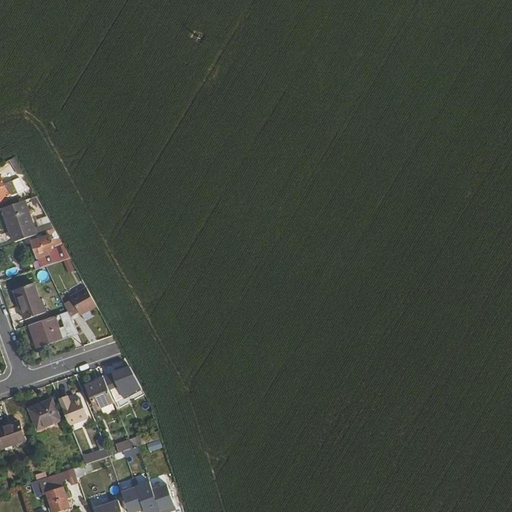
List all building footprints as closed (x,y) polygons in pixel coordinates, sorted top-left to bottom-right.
[(9,160),(31,198),(36,197),(14,157),(9,160)] [(0,200),(15,194),(10,182),(3,185),(0,179),(0,200)] [(0,209),(0,235),(4,246),(34,235),(32,226),(37,225),(29,205),(15,210),(13,205),(0,209)] [(50,223),(39,227),(41,232),(46,231),(53,228),(50,223)] [(30,241),(39,268),(45,265),(64,259),(69,257),(53,228),(46,231),(47,235),(30,241)] [(64,259),(68,266),(73,265),(69,257),(64,259)] [(14,290),(21,311),(20,312),(23,320),(43,313),(32,283),(14,290)] [(98,309),(88,291),(72,300),(82,318),(98,309)] [(28,325),(33,336),(40,333),(44,344),(77,332),(67,311),(55,315),(59,326),(53,328),(49,317),(28,325)] [(49,317),(53,328),(59,326),(55,315),(49,317)] [(33,336),(37,346),(44,344),(40,333),(33,336)] [(104,377),(109,390),(119,386),(121,391),(139,384),(129,366),(116,371),(103,376),(104,377)] [(89,387),(97,408),(114,402),(109,390),(104,377),(95,381),(96,384),(91,386),(89,387)] [(115,402),(118,407),(142,394),(140,389),(115,402)] [(67,395),(59,398),(69,424),(88,417),(80,396),(69,401),(67,395)] [(29,407),(36,430),(59,422),(52,399),(29,407)] [(0,426),(0,438),(3,447),(26,439),(19,420),(0,426)] [(130,440),(133,448),(161,438),(159,432),(141,438),(141,437),(130,440)] [(106,448),(94,452),(97,460),(110,456),(106,448)] [(97,460),(94,452),(82,456),(85,464),(97,460)] [(164,469),(169,484),(175,482),(170,467),(164,469)] [(47,492),(54,511),(70,506),(61,480),(69,477),(72,485),(79,483),(74,468),(47,477),(39,480),(43,494),(47,492)] [(137,484),(148,480),(146,473),(135,476),(137,484)] [(43,494),(39,480),(33,482),(38,496),(44,495),(43,494)] [(162,494),(166,504),(173,502),(175,511),(177,511),(183,510),(177,489),(172,491),(163,493),(162,494)] [(135,494),(138,501),(146,499),(144,492),(135,494)] [(146,499),(138,501),(139,505),(140,508),(140,510),(145,508),(146,510),(166,504),(162,494),(146,499)] [(95,508),(96,511),(122,511),(119,500),(95,508)]
